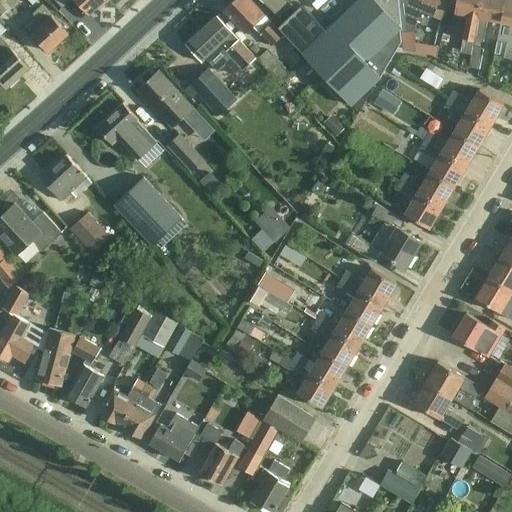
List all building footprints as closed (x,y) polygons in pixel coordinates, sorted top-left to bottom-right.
[(75,0),(89,14),(104,0),(55,0),(63,8),(71,0),(75,0)] [(284,34),(265,14),(251,0),(232,0),(224,9),(246,32),(252,26),(271,46),(284,34)] [(262,0),(279,17),(292,5),(286,0),(262,0)] [(367,61),(384,45),(389,51),(400,41),(395,34),(402,28),(398,0),(357,0),(320,35),(299,13),(281,30),(301,53),(302,52),(350,103),(380,75),(367,61)] [(433,16),(439,0),(399,0),(404,32),(414,31),(422,12),(433,16)] [(471,54),(473,46),(474,40),(482,0),(457,0),(452,24),(465,27),(460,52),(471,54)] [(501,20),(505,0),(482,0),(474,40),(483,41),(488,17),(501,20)] [(511,59),(511,0),(505,0),(501,20),(498,34),(511,37),(507,58),(511,59)] [(49,52),(69,33),(43,5),(34,13),(37,16),(25,27),(32,34),(49,52)] [(260,64),(254,58),(255,57),(217,16),(191,40),(187,44),(202,60),(206,56),(214,64),(228,51),(244,68),(249,74),(260,64)] [(0,78),(8,87),(29,68),(0,36),(0,33),(5,29),(0,23),(0,78)] [(404,32),(403,32),(405,49),(416,52),(415,42),(414,31),(404,32)] [(471,54),(468,67),(480,69),(483,48),(473,46),(471,54)] [(289,73),(267,49),(257,57),(280,81),(289,73)] [(190,84),(218,115),(237,98),(208,67),(190,84)] [(138,89),(173,127),(183,118),(194,108),(158,70),(138,89)] [(383,89),(374,103),(393,114),(401,100),(383,89)] [(448,99),(490,125),(503,104),(479,89),(471,101),(453,90),(448,99)] [(478,145),(490,125),(448,99),(443,107),(461,118),(454,130),(478,145)] [(123,102),(97,127),(112,143),(118,138),(137,158),(156,141),(137,120),(139,119),(123,102)] [(194,108),(183,118),(192,128),(203,117),(194,108)] [(331,113),(323,121),(335,134),(343,126),(331,113)] [(454,130),(446,142),(419,126),(415,134),(466,165),(478,145),(454,130)] [(168,145),(192,171),(204,160),(180,134),(168,145)] [(454,185),(466,165),(415,134),(410,143),(436,159),(430,171),(454,185)] [(327,144),(321,153),(328,157),(333,147),(327,144)] [(93,182),(87,176),(67,154),(41,177),(62,199),(71,191),(76,198),(93,182)] [(442,205),(454,185),(430,171),(417,191),(442,205)] [(208,172),(198,181),(212,196),(222,187),(208,172)] [(399,180),(411,188),(416,179),(404,172),(399,180)] [(152,244),(181,217),(143,177),(115,204),(152,244)] [(313,186),(312,189),(318,193),(324,183),(318,179),(313,186)] [(399,180),(393,189),(412,200),(405,212),(429,227),(442,205),(417,191),(411,188),(399,180)] [(0,216),(0,235),(18,255),(33,240),(43,251),(62,232),(43,211),(31,222),(14,203),(0,216)] [(348,236),(345,242),(376,261),(381,253),(405,267),(421,241),(391,223),(396,214),(377,203),(371,213),(384,221),(370,243),(351,231),(349,235),(348,236)] [(93,252),(110,236),(88,211),(70,227),(93,252)] [(279,216),(266,230),(277,240),(290,226),(279,216)] [(339,229),(334,236),(344,242),(348,236),(349,235),(339,229)] [(511,261),(511,236),(501,255),(511,261)] [(285,245),(280,254),(290,260),(295,251),(285,245)] [(243,258),(259,267),(263,260),(248,251),(243,258)] [(0,252),(0,277),(8,287),(20,277),(6,260),(5,258),(0,252)] [(511,261),(501,255),(489,275),(511,288),(511,261)] [(181,258),(175,263),(187,276),(193,271),(181,258)] [(341,277),(383,303),(396,282),(372,267),(364,280),(346,269),(341,277)] [(94,270),(91,285),(99,288),(106,280),(94,270)] [(264,272),(257,284),(288,301),(294,290),(264,272)] [(316,284),(327,289),(332,277),(322,272),(316,284)] [(511,301),(511,288),(489,275),(476,297),(501,312),(508,299),(511,301)] [(371,324),(383,303),(341,277),(336,286),(354,297),(347,309),(371,324)] [(288,301),(257,284),(248,299),(263,308),(265,305),(272,309),(274,305),(278,307),(275,312),(282,315),(283,313),(287,315),(293,305),(288,301)] [(48,333),(16,315),(29,293),(15,285),(2,307),(12,313),(0,333),(0,354),(9,360),(13,353),(24,360),(34,344),(44,350),(48,333)] [(75,305),(77,295),(64,291),(61,301),(75,305)] [(347,309),(339,321),(304,300),(300,308),(316,318),(359,344),(371,324),(347,309)] [(141,334),(152,314),(138,306),(109,357),(124,365),(141,334)] [(165,347),(178,322),(155,309),(152,314),(141,334),(165,347)] [(467,312),(454,334),(488,355),(505,328),(492,320),(489,326),(467,312)] [(346,364),(359,344),(316,318),(311,327),(329,338),(322,350),(346,364)] [(241,319),(236,328),(249,335),(254,327),(241,319)] [(190,361),(191,358),(203,338),(180,325),(167,348),(190,361)] [(48,333),(44,350),(36,376),(62,383),(75,334),(49,327),(48,333)] [(245,359),(255,338),(244,333),(234,353),(245,359)] [(103,373),(91,366),(94,361),(92,359),(97,349),(80,340),(74,352),(85,358),(66,393),(86,404),(103,373)] [(334,385),(346,364),(322,350),(310,370),(334,385)] [(303,367),(308,358),(297,351),(291,359),(303,367)] [(199,381),(207,367),(191,358),(190,361),(183,372),(199,381)] [(298,375),(303,367),(291,359),(286,368),(298,375)] [(426,380),(452,396),(458,386),(475,396),(481,385),(438,360),(426,380)] [(511,366),(504,362),(496,375),(511,385),(511,366)] [(321,406),(334,385),(310,370),(297,391),(321,406)] [(138,394),(145,382),(137,377),(130,389),(138,394)] [(511,413),(511,386),(495,377),(484,396),(511,413)] [(446,406),(452,396),(426,380),(413,401),(456,426),(462,416),(446,406)] [(138,394),(135,400),(121,424),(142,436),(161,403),(148,395),(153,386),(145,382),(138,394)] [(113,388),(100,412),(121,424),(135,400),(138,394),(130,389),(126,395),(113,388)] [(167,389),(162,399),(176,406),(181,396),(167,389)] [(301,441),(315,417),(277,395),(268,410),(263,418),(279,428),(301,441)] [(263,418),(268,410),(257,403),(252,411),(261,416),(263,418)] [(261,416),(248,437),(254,440),(248,449),(251,451),(262,457),(279,428),(263,418),(261,416)] [(160,423),(149,441),(179,458),(194,433),(172,420),(168,427),(160,423)] [(201,433),(196,431),(185,451),(203,461),(199,469),(222,482),(245,444),(234,438),(228,449),(216,442),(222,431),(207,422),(201,433)] [(458,440),(471,448),(478,452),(488,435),(468,423),(458,440)] [(471,448),(458,440),(450,436),(441,453),(452,459),(450,462),(460,467),(471,448)] [(367,443),(360,454),(368,459),(377,456),(377,449),(367,443)] [(511,473),(479,454),(472,467),(504,486),(511,473)] [(273,511),(290,482),(283,478),(289,467),(274,458),(268,469),(264,467),(257,478),(261,480),(251,499),(273,511)] [(379,484),(412,503),(427,476),(415,469),(408,481),(388,469),(379,484)] [(354,486),(365,491),(371,479),(360,474),(354,486)] [(360,511),(341,501),(337,509),(335,511),(360,511)]
